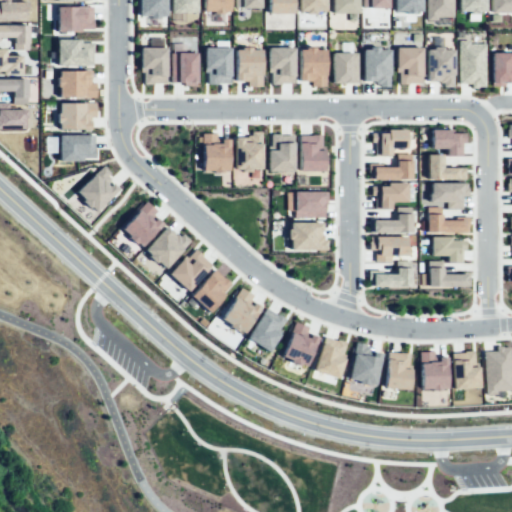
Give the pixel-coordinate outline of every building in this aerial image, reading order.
[(163,0),(136,0),(137,17),(164,16),(163,0)] [(168,0),(169,12),(194,12),(193,0),(168,0)] [(200,0),(200,11),(227,12),(227,0),(200,0)] [(232,0),(233,8),(258,7),(258,0),(232,0)] [(291,13),(291,0),(266,0),(267,13),(291,13)] [(323,0),(295,0),(296,12),(324,11),(323,0)] [(355,0),(330,0),(330,13),(355,13),(355,0)] [(360,0),(360,8),(386,7),(386,0),(360,0)] [(392,0),(392,12),(420,11),(419,0),(392,0)] [(450,0),(423,0),(423,18),(451,18),(450,0)] [(455,0),(455,12),(483,12),(483,0),(455,0)] [(511,11),(511,0),(487,0),(488,12),(511,11)] [(55,6),(55,31),(91,30),(91,5),(55,6)] [(26,26),(0,25),(0,32),(2,33),(2,36),(12,36),(12,42),(25,42),(26,26)] [(91,65),(91,39),(55,40),(55,65),(91,65)] [(203,47),(203,83),(227,83),(228,41),(213,40),(213,47),(203,47)] [(483,42),(456,41),(456,83),(468,83),(468,87),(483,87),(483,42)] [(194,52),(183,52),(183,43),(169,43),(169,82),(181,82),(181,86),(195,86),(194,52)] [(139,84),(164,84),(164,47),(139,46),(139,84)] [(292,46),(266,47),(267,83),(292,83),(292,46)] [(419,46),(394,47),(394,83),(419,83),(419,46)] [(450,47),(423,48),(424,84),(452,83),(450,47)] [(0,48),(3,48),(3,55),(18,55),(18,73),(0,73),(0,48)] [(259,48),(233,48),(232,80),(245,80),(245,86),(259,86),(259,48)] [(324,48),(297,48),(296,80),(309,81),(309,86),(323,86),(324,48)] [(388,48),(360,48),(360,80),(373,80),(373,86),(387,86),(388,48)] [(330,83),(356,82),(355,51),(329,52),(330,83)] [(511,83),(511,52),(489,52),(489,84),(511,83)] [(55,70),(56,97),(94,96),(94,82),(88,82),(88,69),(55,70)] [(0,90),(9,90),(9,97),(24,97),(24,79),(0,79),(0,90)] [(0,101),(6,101),(6,108),(23,108),(24,117),(22,117),(22,127),(0,127),(0,101)] [(88,129),(88,117),(94,117),(94,102),(55,102),(56,129),(88,129)] [(388,155),(388,148),(404,147),(404,129),(384,129),(384,132),(369,133),(369,142),(372,142),(372,155),(388,155)] [(259,130),(247,131),(247,136),(232,137),(232,169),(260,169),(259,130)] [(460,154),(460,141),(464,141),(463,130),(429,130),(429,148),(444,148),(444,154),(460,154)] [(227,139),(214,138),(214,133),(200,132),(200,171),(227,171),(227,139)] [(57,160),(93,159),(93,134),(57,134),(57,160)] [(292,134),(269,134),(269,145),(266,145),(265,170),(291,171),(292,134)] [(319,134),(297,135),(297,171),(323,171),(322,149),(319,149),(319,134)] [(367,179),(409,179),(409,153),(394,153),(394,165),(367,165),(367,179)] [(441,167),(440,153),(424,154),(425,179),(464,178),(463,167),(441,167)] [(74,190),(92,210),(116,189),(105,177),(109,174),(101,165),(74,190)] [(404,182),(384,182),(384,186),(369,186),(369,195),(373,195),(373,208),(389,209),(389,201),(404,201),(404,182)] [(466,182),(428,182),(428,201),(444,201),(444,208),(460,208),(460,195),(466,195),(466,182)] [(322,217),(322,191),(284,191),(284,210),(292,210),(292,217),(322,217)] [(151,215),(155,210),(144,201),(118,229),(139,247),(160,223),(151,215)] [(409,206),(393,207),(393,219),(367,219),(368,232),(409,232),(409,206)] [(424,232),(461,232),(462,220),(439,219),(439,207),(424,206),(424,232)] [(320,222),(286,222),(287,250),(326,250),(326,239),(320,239),(320,222)] [(188,240),(179,232),(175,236),(164,226),(139,253),(159,271),(188,240)] [(405,236),(367,236),(367,250),(373,250),(373,262),(388,262),(389,255),(404,255),(405,236)] [(444,255),(444,262),(460,262),(460,250),(464,250),(464,239),(448,239),(448,236),(428,236),(428,255),(444,255)] [(166,273),(185,292),(210,265),(193,249),(184,258),(182,256),(166,273)] [(441,261),(426,260),(425,286),(464,287),(464,274),(440,273),(441,261)] [(409,286),(408,261),(393,261),(394,274),(381,274),(381,270),(366,270),(367,287),(409,286)] [(188,295),(206,312),(231,285),(212,268),(188,295)] [(251,294),(237,287),(219,321),(242,333),(257,305),(248,300),(251,294)] [(284,319),(262,307),(245,339),(267,351),(284,319)] [(306,327),(292,322),(279,357),(304,366),(315,336),(304,332),(306,327)] [(335,377),(345,342),(321,335),(311,370),(335,377)] [(366,351),(367,344),(351,342),(347,381),(374,384),(378,352),(366,351)] [(510,391),(508,346),(494,346),(494,350),(481,351),(483,392),(510,391)] [(407,389),(408,352),(384,351),(382,388),(407,389)] [(444,356),(432,356),(432,351),(417,351),(418,389),(445,389),(444,356)] [(450,388),(475,387),(474,351),(449,352),(450,388)]
